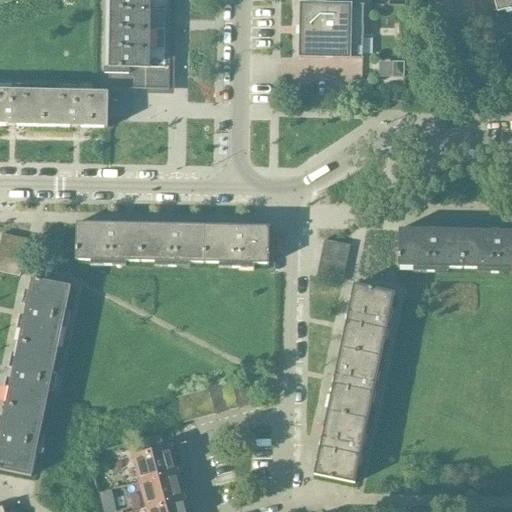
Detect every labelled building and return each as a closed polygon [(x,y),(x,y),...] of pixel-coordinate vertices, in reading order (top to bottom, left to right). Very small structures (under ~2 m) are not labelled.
[(168,91),(169,0),(109,0),(108,90),(108,93),(108,102),(128,102),(128,90),(168,91)] [(511,0),(492,0),(496,14),(505,11),(506,16),(511,14),(510,10),(511,9),(511,0)] [(364,7),(364,5),(326,4),(315,4),(299,4),(299,5),(300,5),(298,57),(298,59),(363,60),(363,59),(362,59),(363,7),(364,7)] [(511,34),(482,42),(494,90),(511,85),(511,34)] [(392,79),(403,79),(403,64),(392,64),(392,79)] [(371,81),(356,81),(356,100),(371,100),(371,81)] [(43,92),(0,90),(0,126),(43,128),(43,92)] [(107,129),(107,117),(108,102),(108,93),(43,92),(43,128),(107,129)] [(128,118),(128,102),(108,102),(107,117),(128,118)] [(140,225),(76,224),(75,262),(140,263),(140,225)] [(205,227),(140,225),(140,263),(204,264),(205,227)] [(269,228),(205,227),(204,264),(268,266),(269,228)] [(397,268),(463,270),(464,232),(398,230),(397,268)] [(511,232),(464,232),(463,270),(511,270),(511,232)] [(27,240),(2,235),(0,242),(0,247),(25,252),(27,240)] [(349,246),(324,241),(321,254),(346,259),(349,246)] [(25,252),(0,247),(0,259),(22,264),(25,252)] [(346,259),(321,254),(319,266),(344,271),(346,259)] [(22,264),(0,259),(0,273),(19,277),(22,264)] [(344,271),(319,266),(316,278),(341,284),(344,271)] [(31,280),(28,293),(18,343),(57,351),(70,288),(31,280)] [(353,286),(340,350),(380,358),(394,295),(353,286)] [(18,343),(15,355),(5,406),(44,414),(57,351),(18,343)] [(340,350),(327,413),(367,421),(380,358),(340,350)] [(245,380),(232,384),(239,409),(251,406),(245,380)] [(232,384),(220,387),(227,412),(239,409),(232,384)] [(220,387),(209,390),(215,415),(227,412),(220,387)] [(209,390),(197,393),(204,418),(215,415),(209,390)] [(197,393),(186,396),(193,421),(204,418),(197,393)] [(186,396),(173,399),(180,424),(193,421),(186,396)] [(5,406),(2,418),(0,429),(0,471),(31,478),(44,414),(5,406)] [(327,413),(314,476),(354,484),(367,421),(327,413)] [(160,438),(142,443),(145,454),(163,450),(160,438)] [(145,454),(133,458),(139,482),(176,473),(170,448),(163,450),(145,454)] [(176,473),(139,482),(147,509),(183,499),(176,473)] [(186,511),(183,499),(147,509),(147,511),(186,511)]
